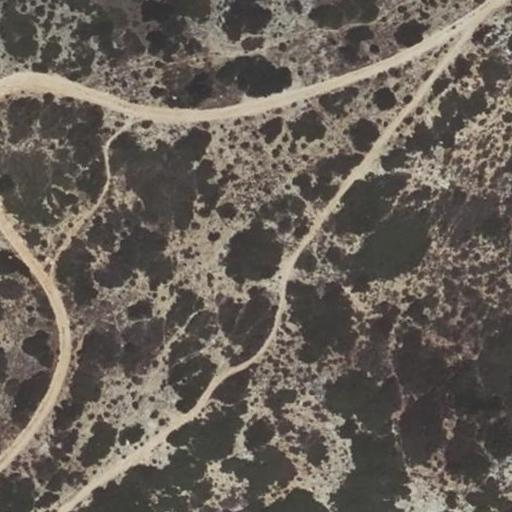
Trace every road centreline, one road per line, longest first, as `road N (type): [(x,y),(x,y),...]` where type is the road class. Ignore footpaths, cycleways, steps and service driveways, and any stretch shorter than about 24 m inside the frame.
road 1 (track): [(0,86),(48,69),(179,105),(273,106),(478,28),(511,4)]
road 2 (track): [(0,451),(29,430),(60,344),(57,309),(0,193)]
